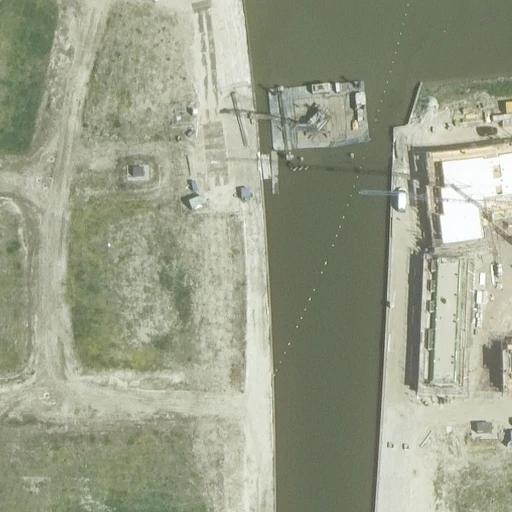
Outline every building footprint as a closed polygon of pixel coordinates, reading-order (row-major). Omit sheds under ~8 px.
[(438,223),(434,224),(437,254),(480,248),(477,222),(482,221),(481,209),(511,204),(511,161),(436,171),(439,196),(435,196),(438,223)] [(430,265),(429,286),(463,288),(464,267),(430,265)] [(429,286),(428,306),(462,308),(463,288),(429,286)] [(428,306),(427,327),(462,329),(462,308),(428,306)] [(427,327),(426,347),(461,349),(462,329),(427,327)] [(426,347),(425,368),(460,369),(461,349),(426,347)] [(425,368),(424,390),(459,391),(460,369),(425,368)] [(428,454),(427,479),(468,485),(472,461),(428,454)] [(427,479),(425,502),(465,507),(468,485),(427,479)] [(511,480),(499,480),(499,488),(511,488),(511,480)] [(425,502),(424,511),(464,511),(465,507),(425,502)]
